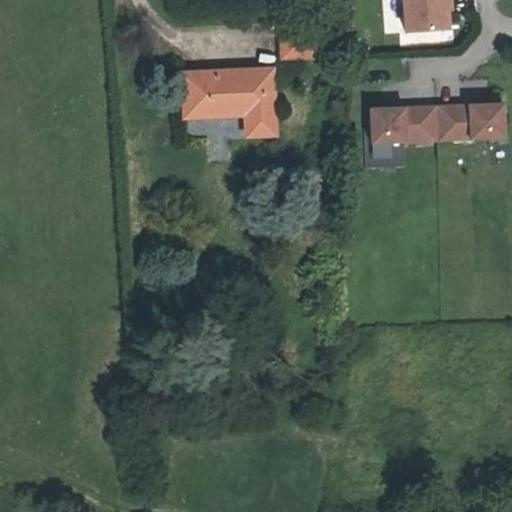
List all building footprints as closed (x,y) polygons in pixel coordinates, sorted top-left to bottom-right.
[(400,0),(401,1),(396,1),(398,34),(441,31),(439,12),(438,0),(400,0)] [(314,56),(313,22),(273,22),(273,57),(314,56)] [(177,77),(179,117),(243,114),(244,132),(267,131),(263,73),(177,77)] [(431,144),(431,109),(364,109),(364,144),(431,144)] [(431,109),(431,144),(497,145),(498,110),(431,109)]
